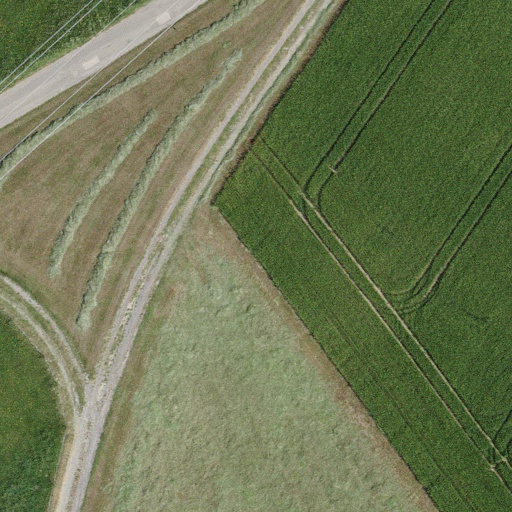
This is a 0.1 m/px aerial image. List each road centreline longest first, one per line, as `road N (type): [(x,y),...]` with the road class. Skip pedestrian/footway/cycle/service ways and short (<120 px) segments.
road 1 (track): [(65,511),(79,438),(214,137),(315,0)]
road 2 (unclassified): [(0,112),(179,0)]
road 3 (track): [(79,438),(55,350),(0,291)]
